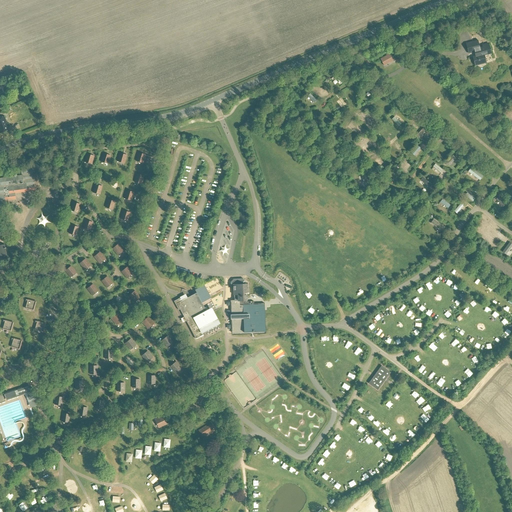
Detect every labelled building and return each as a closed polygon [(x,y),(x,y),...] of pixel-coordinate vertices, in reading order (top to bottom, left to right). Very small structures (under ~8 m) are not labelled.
[(491,53),(489,43),(482,45),(483,47),(480,48),(478,40),(466,43),(469,54),(474,52),(475,56),(473,56),(475,66),(486,63),(484,55),(491,53)] [(380,59),(384,66),(389,63),(394,61),(390,52),(386,54),(387,55),(380,59)] [(335,77),(341,83),(343,81),(337,75),(335,77)] [(364,87),(371,94),(374,91),(367,84),(364,87)] [(314,102),(316,99),(309,93),(307,96),(314,102)] [(344,106),(347,104),(341,96),(339,98),(344,106)] [(371,112),(367,117),(372,121),(376,117),(371,112)] [(0,117),(0,132),(0,133),(8,130),(7,127),(8,126),(4,116),(0,117)] [(391,119),(398,126),(401,123),(394,116),(391,119)] [(361,133),(364,129),(355,123),(352,128),(361,133)] [(416,134),(419,137),(426,130),(423,127),(416,134)] [(361,144),(363,147),(372,141),(370,137),(361,144)] [(414,155),(420,147),(417,145),(411,152),(414,155)] [(101,162),(108,164),(110,156),(103,153),(101,162)] [(117,161),(124,163),(127,155),(120,153),(117,161)] [(136,161),(143,163),(146,155),(138,153),(136,161)] [(87,154),(85,162),(92,164),(94,156),(87,154)] [(453,154),(445,162),(448,166),(456,157),(453,154)] [(376,158),(384,165),(387,163),(379,155),(376,158)] [(403,169),(409,162),(406,159),(400,166),(403,169)] [(433,166),(440,172),(443,169),(435,163),(433,166)] [(22,175),(0,178),(0,205),(6,204),(5,201),(16,199),(15,193),(35,190),(31,166),(21,167),(22,175)] [(483,176),(471,167),(468,171),(480,180),(483,176)] [(398,177),(400,175),(393,168),(391,170),(398,177)] [(134,182),(142,184),(144,176),(137,174),(134,182)] [(421,179),(429,187),(432,184),(423,176),(421,179)] [(93,192),(100,194),(102,186),(95,184),(93,192)] [(124,198),(131,200),(134,192),(127,190),(124,198)] [(475,199),(467,192),(465,195),(473,202),(475,199)] [(499,196),(496,199),(503,206),(506,204),(499,196)] [(108,199),(106,207),(113,209),(115,201),(108,199)] [(450,205),(442,199),(440,202),(447,208),(450,205)] [(71,210),(78,212),(80,204),(73,202),(71,210)] [(463,206),(460,203),(453,211),(457,214),(463,206)] [(121,219),(128,221),(130,213),(123,211),(121,219)] [(445,227),(433,219),(431,223),(443,231),(445,227)] [(83,228),(90,230),(93,222),(86,220),(83,228)] [(69,233),(76,235),(78,227),(71,225),(69,233)] [(490,231),(487,229),(482,237),(485,239),(490,231)] [(506,254),(511,245),(511,243),(510,241),(502,251),(506,254)] [(112,249),(118,255),(124,251),(118,244),(112,249)] [(94,257),(99,263),(105,259),(100,252),(94,257)] [(80,263),(85,270),(91,265),(85,259),(80,263)] [(65,271),(71,277),(76,273),(71,266),(65,271)] [(121,272),(127,278),(133,274),(127,267),(121,272)] [(102,281),(107,288),(113,283),(107,276),(102,281)] [(243,279),(233,280),(231,283),(233,284),(231,286),(233,288),(233,291),(234,292),(234,300),(231,301),(232,315),(231,316),(232,320),(232,334),(265,333),(265,332),(267,332),(266,320),(265,306),(265,303),(254,304),(254,302),(250,302),(250,299),(248,299),(248,300),(247,300),(247,292),(248,292),(248,284),(244,284),(244,283),(245,281),(243,279)] [(208,293),(203,283),(194,287),(197,293),(199,298),(208,293)] [(87,289),(92,295),(98,291),(93,284),(87,289)] [(129,296),(134,302),(140,297),(135,291),(129,296)] [(180,298),(174,301),(179,310),(180,309),(193,335),(194,335),(196,339),(202,335),(200,330),(216,321),(212,313),(208,315),(199,298),(197,293),(182,301),(180,298)] [(34,311),(37,301),(27,299),(24,308),(34,311)] [(111,319),(117,325),(124,319),(118,312),(111,319)] [(143,322),(148,329),(155,323),(149,317),(143,322)] [(11,332),(14,322),(5,319),(2,329),(11,332)] [(43,333),(46,323),(37,320),(34,330),(43,333)] [(162,341),(167,347),(173,342),(167,336),(162,341)] [(20,350),(23,340),(13,337),(10,347),(20,350)] [(125,343),(130,350),(136,345),(131,339),(125,343)] [(142,356),(147,362),(153,358),(147,351),(142,356)] [(170,366),(176,373),(181,368),(176,362),(170,366)] [(368,383),(378,390),(391,372),(381,365),(368,383)] [(26,394),(31,407),(37,405),(30,385),(5,394),(7,401),(26,394)] [(54,405),(62,406),(63,398),(56,396),(54,405)] [(95,408),(103,409),(104,401),(96,400),(95,408)] [(79,415),(86,416),(87,408),(80,407),(79,415)] [(61,422),(69,423),(70,414),(63,413),(61,422)] [(155,420),(159,428),(166,424),(163,416),(155,420)] [(213,428),(214,428),(212,424),(207,426),(199,430),(203,437),(208,433),(209,435),(215,431),(213,428)] [(125,491),(123,489),(120,490),(124,498),(128,495),(126,491),(125,491)]
